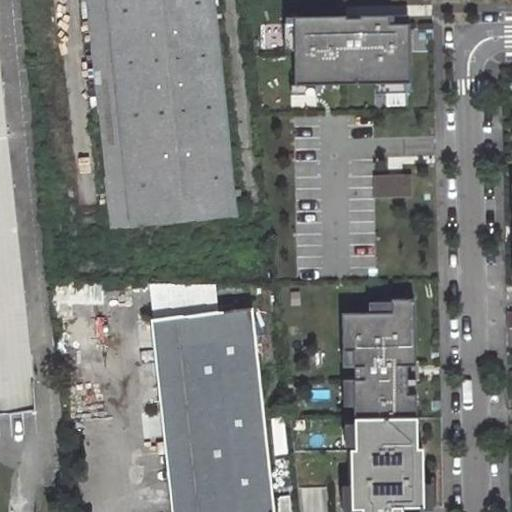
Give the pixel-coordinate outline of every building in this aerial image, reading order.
[(212,0),(85,0),(110,230),(235,217),(212,0)] [(409,83),(408,24),(388,24),(388,15),(359,16),(359,18),(345,19),(345,16),(293,17),(294,85),(409,83)] [(408,24),(408,15),(388,15),(388,24),(408,24)] [(0,413),(35,409),(0,95),(0,413)] [(372,175),(373,198),(411,197),(411,174),(372,175)] [(391,312),(341,313),(342,353),(353,353),(355,418),(416,417),(415,394),(407,394),(406,365),(415,365),(413,298),(390,299),(391,312)] [(271,511),(250,310),(174,319),(194,511),(271,511)] [(194,511),(174,319),(151,322),(170,511),(194,511)] [(416,417),(355,418),(355,448),(350,448),(351,508),(361,508),(361,511),(401,511),(401,507),(423,507),(422,448),(416,448),(416,417)]
